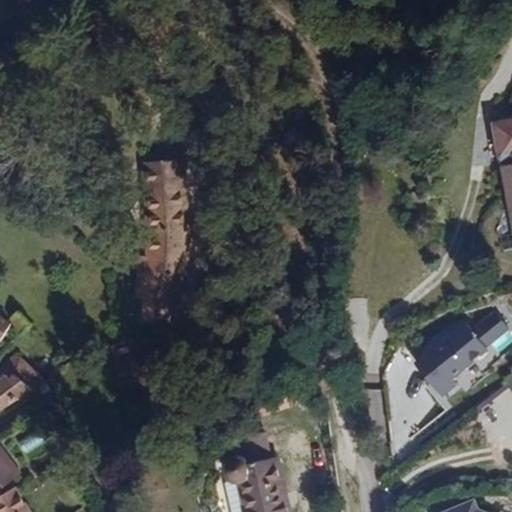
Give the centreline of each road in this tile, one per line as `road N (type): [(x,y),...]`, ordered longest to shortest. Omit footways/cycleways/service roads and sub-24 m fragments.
road 1 (track): [(348,446),(324,333),(341,150),(329,88),(296,28),(255,0)]
road 2 (unknown): [(386,511),(380,368),(402,329),(467,259),(482,213),(478,120),(495,88),(511,78)]
